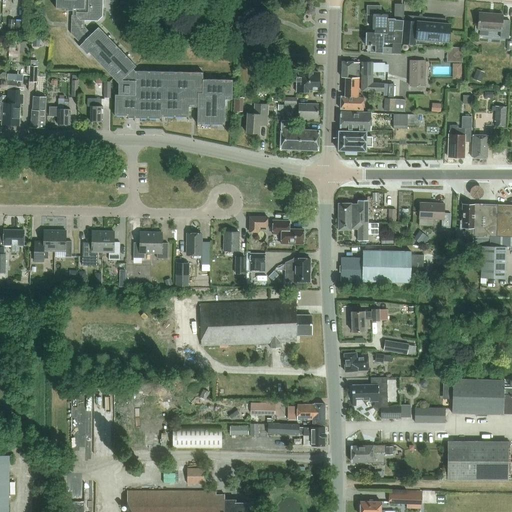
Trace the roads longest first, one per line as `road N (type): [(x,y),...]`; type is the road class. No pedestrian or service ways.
road 1 (tertiary): [(336,511),(327,174)]
road 2 (track): [(336,458),(102,455)]
road 3 (tertiary): [(327,174),(132,141)]
road 4 (tertiary): [(327,174),(511,175)]
road 5 (residential): [(133,212),(0,210)]
road 6 (tertiary): [(132,141),(0,137)]
